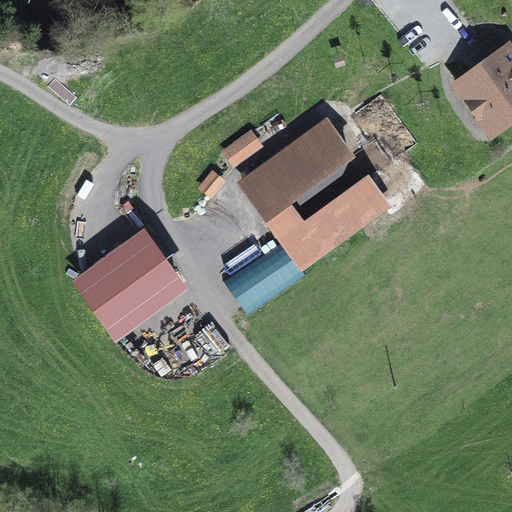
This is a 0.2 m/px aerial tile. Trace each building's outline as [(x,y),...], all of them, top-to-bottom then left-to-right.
[(511,118),(511,52),(510,50),(459,86),(492,133),(511,118)] [(326,125),(245,184),(304,264),(384,205),(366,180),(303,227),(287,205),(351,159),(326,125)] [(260,146),(250,133),(226,152),(236,165),(260,146)] [(211,195),(221,183),(213,176),(203,189),(211,195)] [(180,287),(151,247),(88,293),(117,333),(180,287)]
